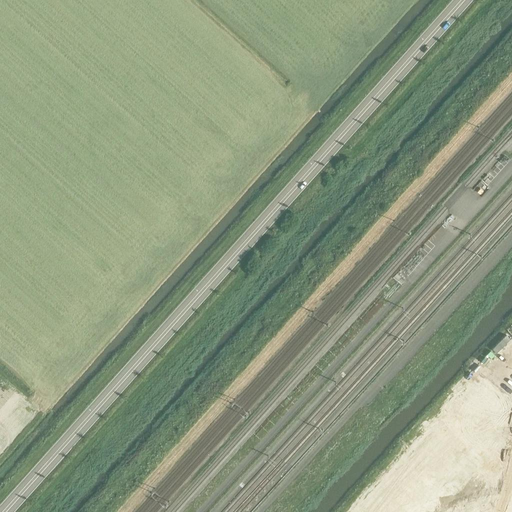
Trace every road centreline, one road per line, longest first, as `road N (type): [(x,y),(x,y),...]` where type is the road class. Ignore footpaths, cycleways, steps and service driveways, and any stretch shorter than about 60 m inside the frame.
road 1 (secondary): [(4,511),(463,0)]
road 2 (track): [(511,74),(119,511)]
